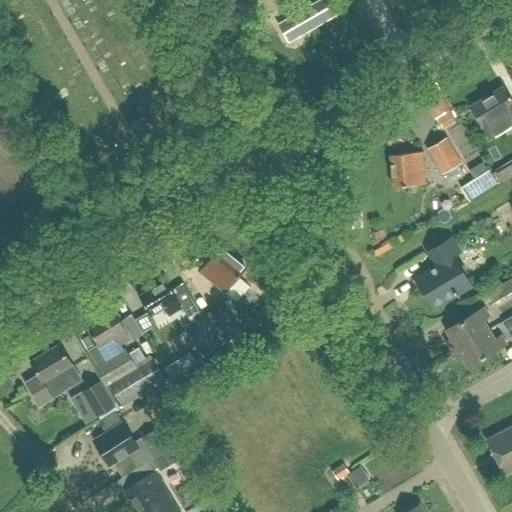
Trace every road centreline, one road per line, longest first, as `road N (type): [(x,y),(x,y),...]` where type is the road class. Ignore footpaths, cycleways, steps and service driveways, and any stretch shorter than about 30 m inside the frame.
road 1 (unclassified): [(476,511),(270,152)]
road 2 (unclassified): [(0,309),(270,152)]
road 3 (unclassified): [(270,152),(511,8)]
road 4 (track): [(342,282),(511,186)]
road 5 (unclassified): [(270,152),(178,0)]
road 6 (track): [(88,511),(0,414)]
